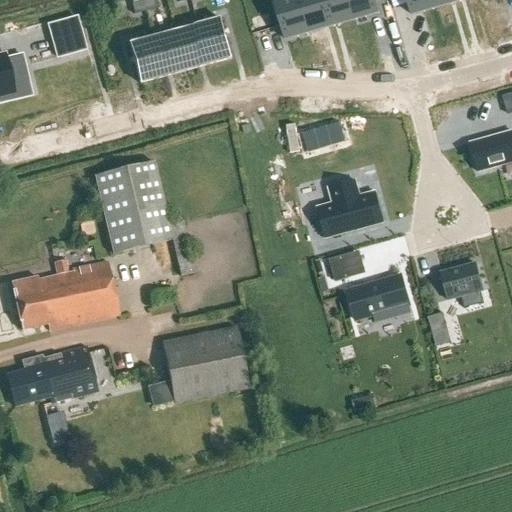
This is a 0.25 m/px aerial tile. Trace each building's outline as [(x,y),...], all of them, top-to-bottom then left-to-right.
[(155,0),(152,0),(144,2),(146,13),(158,10),(155,0)] [(286,41),(309,34),(299,0),(275,0),(274,0),(286,41)] [(299,0),(309,34),(332,28),(324,0),(299,0)] [(324,0),(332,28),(355,21),(348,0),(324,0)] [(378,14),(373,0),(348,0),(355,21),(378,14)] [(407,0),(412,16),(435,10),(432,0),(407,0)] [(457,0),(432,0),(435,10),(458,3),(457,0)] [(144,2),(132,6),(134,16),(146,13),(144,2)] [(76,19),(48,26),(57,58),(85,50),(76,19)] [(222,20),(199,26),(210,67),(233,61),(222,20)] [(199,26),(175,33),(186,74),(210,67),(199,26)] [(175,33),(152,39),(163,80),(186,74),(175,33)] [(152,39),(128,45),(139,86),(163,80),(152,39)] [(0,104),(17,100),(12,80),(26,77),(22,56),(6,60),(5,56),(0,57),(0,104)] [(511,133),(470,145),(478,174),(511,164),(511,133)] [(181,278),(196,274),(184,224),(170,227),(154,164),(94,178),(113,256),(172,242),(181,278)] [(333,205),(317,209),(326,240),(384,224),(375,194),(360,198),(356,182),(329,190),(333,205)] [(340,259),(330,262),(336,283),(346,280),(340,259)] [(66,261),(54,264),(57,278),(38,282),(37,279),(11,285),(11,284),(21,332),(22,332),(47,326),(49,333),(120,317),(107,263),(68,271),(66,261)] [(476,265),(441,275),(448,301),(483,292),(476,265)] [(402,278),(347,293),(355,322),(374,317),(376,324),(397,318),(395,311),(410,307),(402,278)] [(155,309),(177,303),(174,291),(152,297),(155,309)] [(443,314),(428,318),(431,329),(446,325),(443,314)] [(175,407),(250,392),(237,329),(162,344),(175,407)] [(98,393),(93,375),(86,350),(43,361),(42,358),(22,363),(24,372),(6,377),(15,408),(50,399),(51,406),(98,393)] [(370,411),(377,409),(374,396),(367,398),(370,411)]
